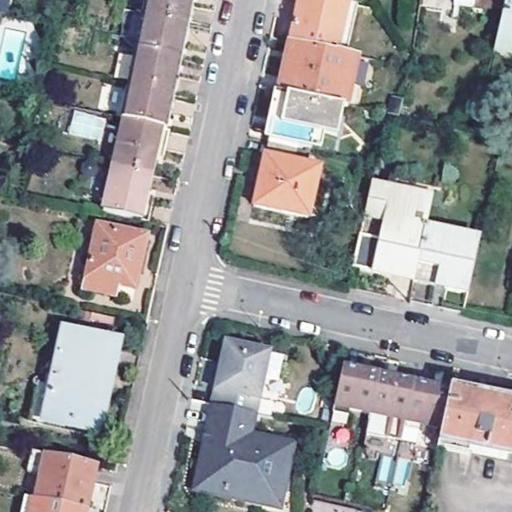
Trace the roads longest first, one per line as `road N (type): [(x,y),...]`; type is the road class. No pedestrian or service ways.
road 1 (residential): [(185,281),(511,353)]
road 2 (residential): [(246,0),(185,281)]
road 3 (residential): [(185,281),(135,511)]
